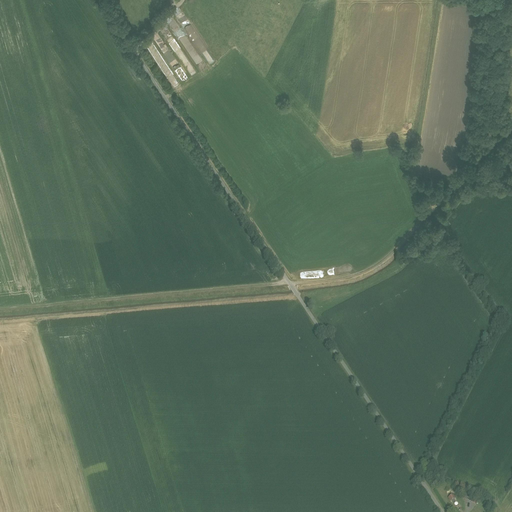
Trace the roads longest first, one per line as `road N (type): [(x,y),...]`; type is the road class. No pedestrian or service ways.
road 1 (track): [(441,0),(411,184),(422,219),(384,261),(329,281),(0,311)]
road 2 (unclassified): [(100,0),(443,511)]
